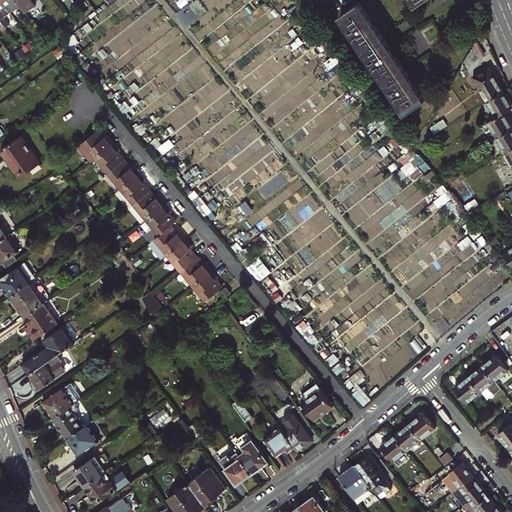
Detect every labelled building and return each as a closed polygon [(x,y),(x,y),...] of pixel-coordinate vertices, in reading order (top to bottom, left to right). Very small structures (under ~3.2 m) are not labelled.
[(10,12),(1,0),(0,0),(0,17),(7,26),(10,24),(5,17),(10,12)] [(20,5),(16,0),(1,0),(10,12),(20,5)] [(16,0),(20,5),(25,12),(36,5),(32,0),(16,0)] [(369,17),(359,2),(341,14),(407,112),(424,100),(414,85),(410,78),(394,55),(390,48),(374,24),(369,17)] [(464,62),(470,73),(483,55),(475,43),(464,62)] [(488,102),(505,92),(489,67),(473,77),(488,102)] [(505,113),(511,108),(511,104),(505,92),(488,102),(497,117),(505,113)] [(497,138),(511,129),(511,124),(505,113),(497,117),(488,123),(497,138)] [(91,159),(96,154),(114,140),(107,131),(105,133),(100,126),(78,144),(91,159)] [(506,153),(511,149),(511,129),(497,138),(506,153)] [(164,152),(176,143),(171,137),(159,146),(164,152)] [(31,173),(42,165),(22,138),(3,151),(20,176),(29,170),(31,173)] [(96,154),(108,169),(124,157),(118,149),(120,147),(114,140),(96,154)] [(108,169),(121,185),(139,170),(132,162),(130,163),(124,157),(108,169)] [(408,173),(418,166),(412,159),(403,166),(408,173)] [(20,176),(22,179),(31,173),(29,170),(20,176)] [(134,200),(150,187),(143,179),(145,178),(139,170),(121,185),(134,200)] [(147,216),(164,201),(157,193),(156,194),(150,187),(134,200),(147,216)] [(466,210),(477,204),(474,198),(463,205),(466,210)] [(142,219),(147,216),(134,200),(129,204),(142,219)] [(170,222),(175,218),(169,210),(171,208),(164,201),(147,216),(160,231),(170,222)] [(0,240),(8,235),(9,235),(0,221),(0,240)] [(163,256),(168,252),(186,237),(179,229),(177,230),(170,222),(160,231),(149,240),(163,256)] [(14,254),(19,251),(8,235),(0,240),(0,259),(2,262),(3,262),(6,268),(18,260),(14,254)] [(181,267),(197,254),(190,246),(192,244),(186,237),(168,252),(181,267)] [(181,267),(194,283),(212,268),(206,260),(204,262),(197,254),(181,267)] [(126,255),(125,271),(133,271),(133,255),(126,255)] [(0,278),(11,295),(31,281),(20,264),(0,277),(0,278)] [(207,298),(222,287),(223,285),(217,277),(219,276),(212,268),(194,283),(207,298)] [(41,304),(47,300),(41,290),(44,288),(37,277),(31,281),(11,295),(20,309),(17,311),(22,317),(41,304)] [(228,294),(232,291),(227,285),(223,288),(228,294)] [(164,287),(157,290),(162,303),(169,300),(164,287)] [(142,295),(157,315),(166,309),(165,308),(153,290),(152,289),(142,295)] [(32,341),(55,325),(41,304),(22,317),(27,325),(31,331),(27,334),(32,341)] [(511,316),(491,332),(495,338),(499,344),(511,334),(511,316)] [(30,373),(56,354),(75,341),(64,325),(45,338),(47,341),(46,346),(22,363),(30,373)] [(27,334),(31,331),(27,325),(23,328),(27,334)] [(30,373),(40,387),(63,371),(56,354),(30,373)] [(495,380),(509,370),(497,354),(483,365),(495,380)] [(481,391),(495,380),(483,365),(469,376),(481,391)] [(468,402),(481,391),(469,376),(456,386),(468,402)] [(282,398),(289,394),(276,377),(270,381),(282,398)] [(315,419),(333,405),(317,382),(301,393),(306,400),(302,402),(315,419)] [(54,417),(70,406),(82,398),(72,383),(65,388),(63,386),(43,400),(54,417)] [(246,419),(252,414),(240,398),(234,403),(246,419)] [(68,437),(86,425),(80,416),(78,418),(70,406),(54,417),(68,437)] [(297,450),(313,439),(293,412),(289,411),(284,415),(284,419),(288,424),(282,428),(295,446),(297,450)] [(422,439),(436,428),(424,413),(410,424),(422,439)] [(68,437),(79,453),(105,435),(94,419),(86,425),(68,437)] [(199,438),(207,433),(197,419),(190,424),(199,438)] [(509,447),(511,444),(511,422),(499,433),(509,447)] [(408,450),(422,439),(410,424),(396,435),(408,450)] [(288,451),(295,446),(282,428),(280,425),(263,437),(276,454),(286,448),(288,451)] [(394,461),(408,450),(396,435),(382,446),(394,461)] [(253,472),(268,461),(252,439),(244,445),(247,450),(240,455),(253,472)] [(237,483),(253,472),(240,455),(238,452),(232,456),(228,452),(227,453),(228,454),(219,460),(237,483)] [(443,466),(452,459),(446,452),(437,459),(443,466)] [(373,488),(387,478),(369,454),(355,464),(371,485),(373,488)] [(85,486),(101,475),(105,472),(94,455),(74,469),(85,486)] [(453,491),(460,486),(474,475),(463,461),(449,472),(450,474),(444,480),(453,491)] [(355,497),(371,485),(355,464),(339,476),(355,497)] [(219,493),(226,488),(210,466),(189,481),(205,503),(219,493)] [(106,483),(111,480),(105,472),(101,475),(106,483)] [(85,486),(96,503),(116,488),(111,480),(106,483),(101,475),(85,486)] [(460,486),(471,500),(485,488),(474,475),(460,486)] [(418,491),(423,497),(442,482),(437,476),(418,491)] [(192,511),(205,503),(189,481),(167,496),(178,511),(192,511)] [(355,497),(358,502),(375,490),(373,488),(371,485),(355,497)] [(469,511),(482,511),(495,502),(485,488),(471,500),(464,505),(469,511)] [(205,503),(206,506),(220,496),(219,493),(205,503)] [(306,511),(322,511),(326,510),(314,495),(301,504),(306,511)] [(503,511),(495,502),(482,511),(503,511)] [(192,511),(197,511),(206,506),(205,503),(192,511)]
